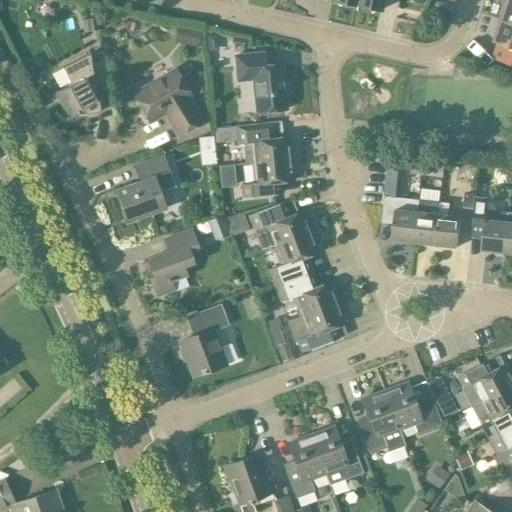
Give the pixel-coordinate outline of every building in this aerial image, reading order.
[(357,0),(356,5),(381,10),(382,0),(357,0)] [(504,4),(501,15),(503,15),(501,20),(511,23),(511,0),(508,0),(507,5),(504,4)] [(84,32),(100,30),(98,18),(82,20),(84,32)] [(494,35),(496,36),(494,41),(499,43),(493,58),(511,64),(511,23),(501,20),(499,25),(497,25),(494,35)] [(109,83),(104,50),(102,39),(98,40),(100,51),(90,52),(62,67),(71,84),(57,91),(68,114),(77,109),(80,114),(101,111),(99,98),(101,97),(95,85),(109,83)] [(257,112),(287,109),(282,64),(265,66),(263,52),(235,55),(238,81),(253,79),(257,112)] [(133,93),(142,107),(140,111),(144,119),(148,118),(150,122),(165,113),(178,136),(204,121),(190,98),(192,98),(175,68),(133,93)] [(237,144),(250,143),(252,163),(292,158),(289,137),(283,137),(281,121),(235,126),(237,140),(237,144)] [(235,126),(215,128),(217,142),(237,140),(235,126)] [(217,162),(214,136),(200,138),(203,164),(217,162)] [(133,165),(139,180),(115,189),(126,219),(150,211),(151,214),(167,208),(161,192),(176,187),(164,154),(133,165)] [(292,158),(252,163),(255,184),(244,185),(245,196),(274,193),(273,182),(294,180),(292,158)] [(400,164),(388,162),(388,166),(386,184),(385,196),(397,197),(400,164)] [(411,164),(410,173),(411,173),(421,174),(422,165),(412,164),(411,164)] [(422,165),(421,174),(433,176),(434,166),(422,165)] [(233,166),(219,167),(221,187),(235,185),(233,166)] [(392,240),(414,242),(419,200),(397,197),(385,196),(382,222),(394,224),(392,240)] [(473,223),(471,237),(483,238),(482,250),(504,252),(509,212),(496,211),(488,210),(489,202),(489,200),(478,198),(476,198),(473,223)] [(441,202),(419,200),(414,242),(436,244),(441,202)] [(458,247),(461,216),(448,215),(450,203),(441,202),(436,244),(458,247)] [(464,202),(463,211),(474,212),(475,203),(464,202)] [(244,232),(244,207),(223,207),(223,219),(230,219),(230,232),(244,232)] [(250,219),(255,230),(254,230),(262,250),(274,245),(311,231),(303,211),(281,219),(277,209),(250,219)] [(221,216),(208,221),(215,240),(228,235),(221,216)] [(183,266),(202,258),(191,229),(164,239),(169,251),(148,259),(152,270),(148,272),(157,295),(174,289),(171,280),(186,275),(183,266)] [(275,285),(302,275),(297,260),(319,251),(311,231),(274,245),(282,265),(269,269),(275,285)] [(302,275),(275,285),(282,301),(294,297),(301,316),(338,302),(330,282),(308,290),(302,275)] [(338,302),(301,316),(308,335),(296,340),(300,352),(328,341),(324,331),(346,322),(338,302)] [(193,336),(180,341),(194,376),(225,364),(237,359),(237,358),(238,356),(236,351),(234,350),(231,342),(219,347),(213,331),(229,325),(221,304),(186,317),(193,336)] [(471,383),(480,400),(480,401),(511,384),(511,376),(506,364),(492,371),(486,360),(456,376),(463,388),(471,383)] [(439,378),(427,384),(433,395),(445,389),(439,378)] [(432,399),(416,405),(407,381),(384,390),(399,430),(414,424),(419,437),(443,427),(432,399)] [(511,384),(480,401),(480,400),(470,406),(488,439),(511,426),(511,384)] [(405,445),(399,430),(384,390),(361,398),(368,416),(358,420),(370,454),(388,448),(389,451),(405,445)] [(350,439),(340,443),(334,426),(311,434),(325,474),(330,487),(345,480),(363,474),(350,439)] [(511,426),(488,439),(494,452),(491,454),(501,474),(511,468),(511,426)] [(314,490),(310,479),(325,474),(311,434),(288,442),(294,460),(283,464),(296,497),(314,490)] [(252,466),(249,457),(224,466),(234,493),(230,495),(235,511),(252,511),(255,511),(251,500),(275,491),(264,462),(252,466)] [(426,479),(439,489),(450,473),(436,464),(426,479)] [(511,468),(501,474),(511,494),(511,493),(511,468)] [(7,477),(0,479),(0,511),(10,508),(11,511),(58,511),(52,491),(16,504),(7,477)] [(293,511),(288,495),(277,498),(281,511),(293,511)] [(465,511),(485,511),(472,503),(465,511)]
